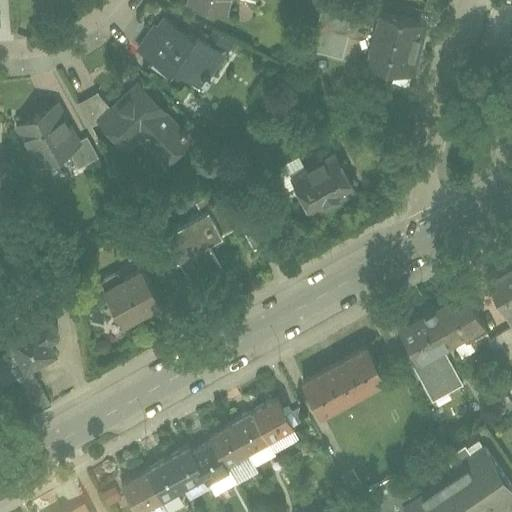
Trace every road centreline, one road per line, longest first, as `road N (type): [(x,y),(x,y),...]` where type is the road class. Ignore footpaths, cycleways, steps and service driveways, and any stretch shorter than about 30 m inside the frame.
road 1 (tertiary): [(440,232),(0,476)]
road 2 (residential): [(440,232),(431,172),(463,0)]
road 3 (residential): [(135,0),(117,24),(72,53),(0,67)]
